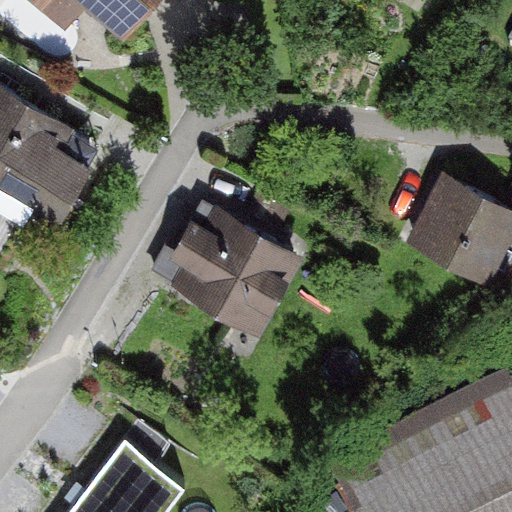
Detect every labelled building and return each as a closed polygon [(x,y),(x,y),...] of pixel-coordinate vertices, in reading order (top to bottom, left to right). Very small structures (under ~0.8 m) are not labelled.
[(92,0),(127,27),(147,0),(92,0)] [(0,89),(0,197),(41,224),(91,148),(0,89)] [(511,229),(511,205),(452,175),(417,243),(486,279),(511,229)] [(293,257),(192,206),(150,287),(251,339),(293,257)] [(332,483),(344,511),(511,511),(511,410),(510,405),(332,483)] [(118,440),(65,511),(157,511),(175,479),(118,440)]
